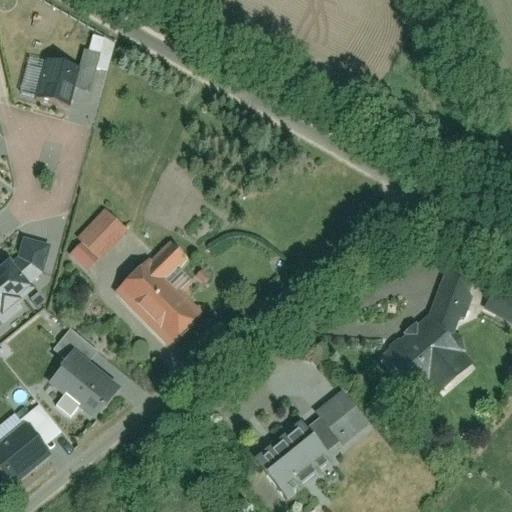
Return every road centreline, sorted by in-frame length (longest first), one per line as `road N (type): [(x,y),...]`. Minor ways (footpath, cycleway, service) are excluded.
road 1 (residential): [(420,189),(11,511)]
road 2 (unclassified): [(75,0),(420,189)]
